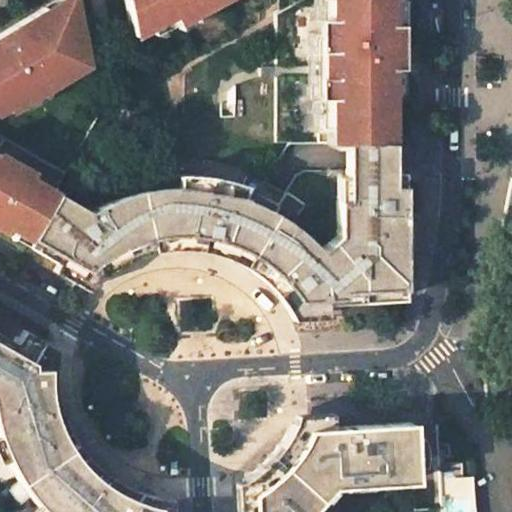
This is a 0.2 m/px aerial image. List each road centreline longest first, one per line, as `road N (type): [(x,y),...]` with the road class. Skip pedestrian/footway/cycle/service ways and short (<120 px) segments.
road 1 (residential): [(452,0),(448,205),(431,312),(417,340),(389,356),(270,363),(193,381)]
road 2 (residential): [(0,274),(193,381)]
road 3 (residential): [(193,381),(201,511)]
